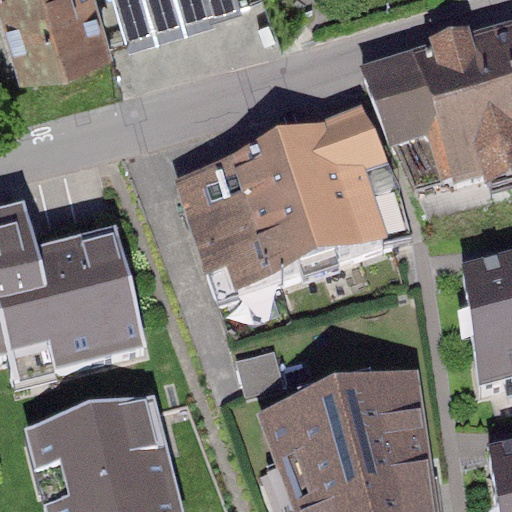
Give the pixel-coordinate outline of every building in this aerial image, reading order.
[(109,51),(94,0),(4,0),(26,74),(109,51)] [(115,0),(129,44),(241,10),(238,0),(115,0)] [(511,182),(511,39),(383,77),(421,209),(511,182)] [(365,124),(181,187),(227,318),(411,254),(365,124)] [(0,358),(11,356),(21,393),(151,361),(120,237),(38,257),(28,218),(0,224),(0,358)] [(511,274),(466,287),(482,398),(511,389),(511,274)] [(441,511),(420,375),(253,420),(288,511),(441,511)] [(39,446),(55,511),(172,511),(149,419),(39,446)] [(511,511),(511,460),(492,466),(498,511),(511,511)]
